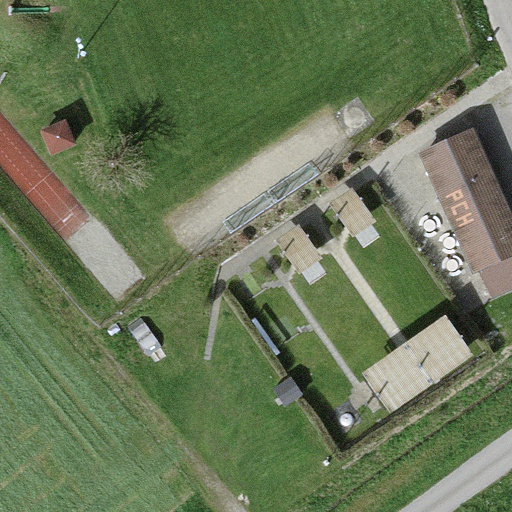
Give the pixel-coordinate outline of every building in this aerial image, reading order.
[(41,128),(53,153),(78,141),(65,116),(41,128)] [(511,208),(473,123),(417,149),(474,272),(479,270),(492,299),(511,289),(511,208)] [(331,199),(354,233),(376,218),(352,184),(331,199)] [(279,236),(302,270),(322,257),(299,222),(279,236)] [(446,311),(363,370),(392,410),(474,351),(446,311)] [(288,406),(304,394),(291,376),(275,388),(288,406)]
